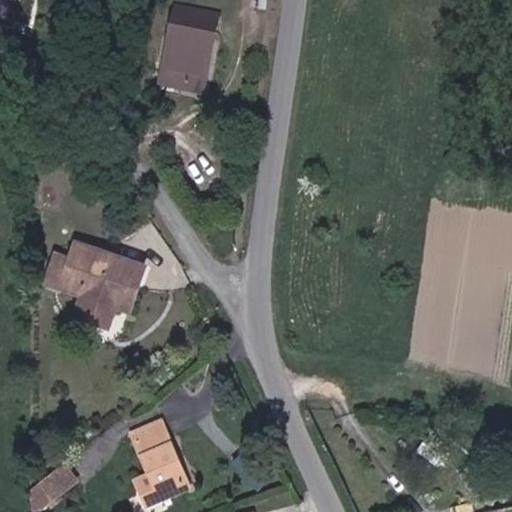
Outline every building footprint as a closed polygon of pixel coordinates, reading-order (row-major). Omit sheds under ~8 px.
[(226,56),(232,22),(229,22),(226,3),(236,1),(236,0),(184,0),(192,60),(226,56)] [(226,56),(247,53),(241,20),(232,22),(226,56)] [(65,280),(129,301),(137,281),(145,284),(151,263),(78,241),(65,280)] [(145,284),(137,281),(129,301),(139,304),(145,284)] [(137,432),(157,469),(169,491),(192,478),(180,454),(185,449),(165,416),(137,432)] [(68,477),(73,472),(65,463),(49,477),(46,504),(49,508),(73,485),(68,477)] [(169,491),(157,469),(141,479),(152,500),(169,491)]
